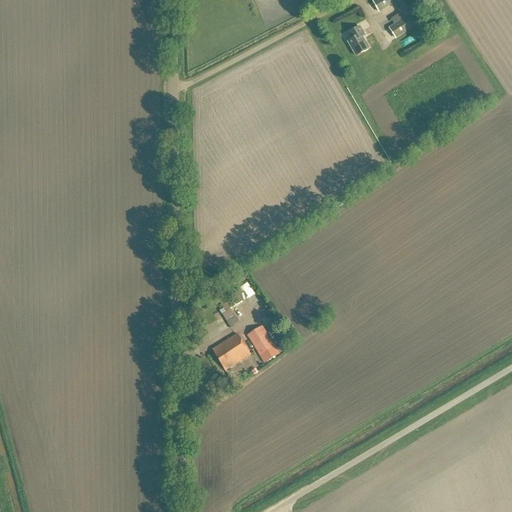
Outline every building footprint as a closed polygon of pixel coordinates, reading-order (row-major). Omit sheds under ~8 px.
[(376,0),(371,3),(378,14),(400,1),(399,0),(376,0)] [(387,29),(395,40),(417,26),(410,15),(404,19),(400,14),(390,20),(393,25),(387,29)] [(357,57),(369,50),(362,39),(365,37),(359,28),(348,34),(352,41),(348,43),(357,57)] [(235,304),(247,299),(243,289),(230,294),(235,304)] [(219,310),(230,327),(238,322),(227,305),(219,310)] [(262,327),(248,337),(265,364),(280,354),(262,327)] [(225,372),(251,356),(238,335),(212,351),(225,372)]
